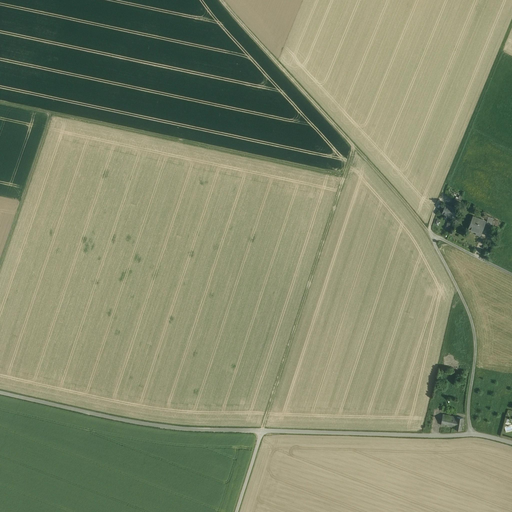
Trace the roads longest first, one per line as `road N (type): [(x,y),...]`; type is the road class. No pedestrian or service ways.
road 1 (track): [(221,0),(430,232),(473,326),(471,433)]
road 2 (track): [(345,173),(0,101)]
road 3 (track): [(354,146),(262,430)]
road 4 (unclassified): [(0,391),(186,427),(262,430)]
road 5 (unclassified): [(262,430),(471,433),(511,443)]
road 6 (track): [(428,230),(511,23)]
road 7 (track): [(53,113),(0,268)]
